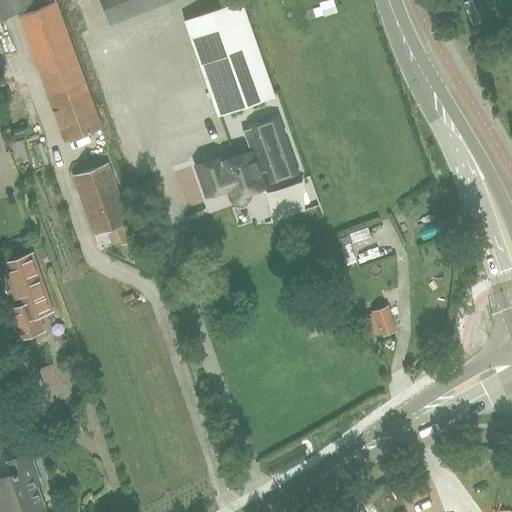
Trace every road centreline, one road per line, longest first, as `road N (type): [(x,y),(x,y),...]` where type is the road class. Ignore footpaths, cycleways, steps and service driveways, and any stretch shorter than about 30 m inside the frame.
road 1 (secondary): [(511,270),(482,188),(389,0)]
road 2 (unclassified): [(255,511),(511,365)]
